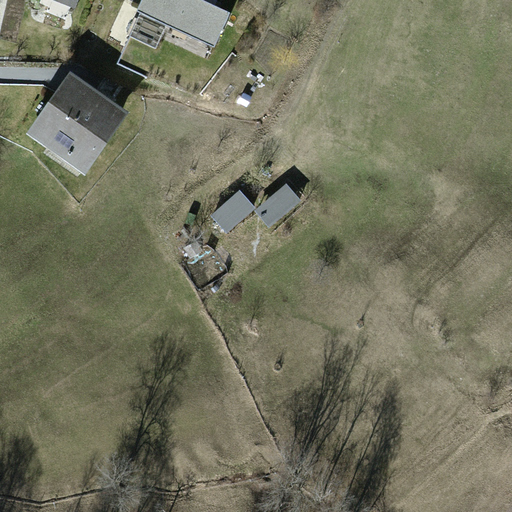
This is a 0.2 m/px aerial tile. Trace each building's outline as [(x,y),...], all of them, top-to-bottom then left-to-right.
[(81,0),(34,0),(73,18),(81,0)] [(231,15),(201,0),(139,0),(119,39),(151,56),(162,36),(208,60),(231,15)] [(134,112),(73,69),(29,131),(90,174),(134,112)] [(272,231),(306,203),(290,185),(257,213),(272,231)] [(244,192),(214,217),(229,236),(260,211),(244,192)]
